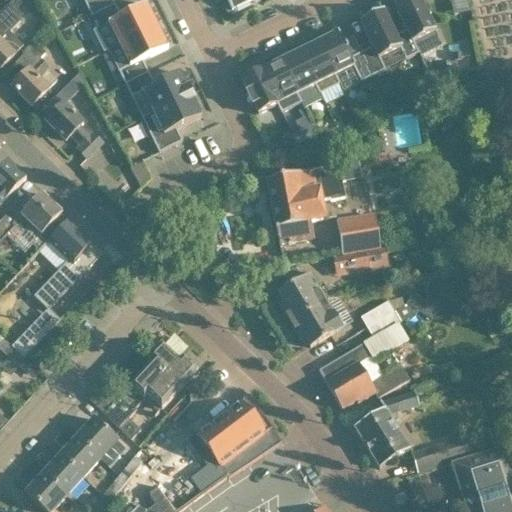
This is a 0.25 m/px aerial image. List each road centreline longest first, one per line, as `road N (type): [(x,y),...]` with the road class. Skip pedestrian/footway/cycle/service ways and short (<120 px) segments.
road 1 (residential): [(372,511),(289,402),(162,282)]
road 2 (residential): [(0,457),(162,282)]
road 3 (residential): [(162,282),(0,124)]
road 4 (residential): [(210,58),(233,114),(235,156),(143,207)]
road 5 (residential): [(323,0),(210,58)]
